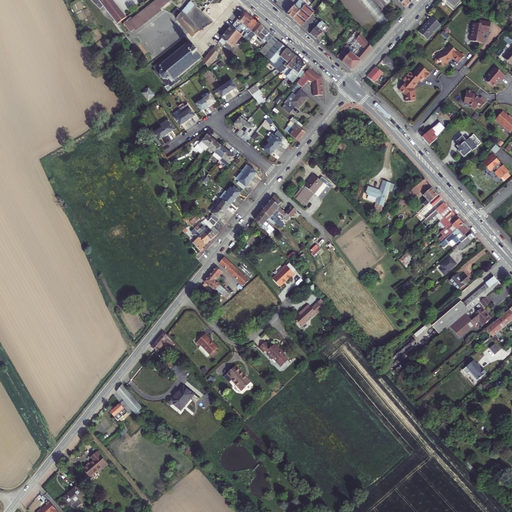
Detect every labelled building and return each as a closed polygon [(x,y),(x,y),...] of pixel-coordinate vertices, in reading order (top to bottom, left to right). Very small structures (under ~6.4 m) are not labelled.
[(102,11),(104,8),(118,25),(128,18),(113,0),(92,0),(92,1),(102,11)] [(158,0),(138,16),(145,25),(163,12),(161,10),(171,2),(169,0),(158,0)] [(408,9),(412,4),(408,0),(399,0),(408,9)] [(444,0),(455,9),(463,0),(444,0)] [(287,16),(292,21),(305,6),(300,1),(287,16)] [(185,17),(194,6),(191,3),(182,14),(177,20),(188,34),(192,39),(198,34),(199,33),(185,17)] [(301,28),(312,15),(314,13),(305,6),(292,21),(301,28)] [(179,9),(172,15),(177,20),(182,14),(179,9)] [(242,26),(249,18),(246,15),(243,15),(232,29),(236,33),(237,32),(242,26)] [(301,28),(310,36),(321,22),(312,15),(301,28)] [(138,16),(129,23),(135,30),(136,32),(145,25),(138,16)] [(253,22),(249,18),(242,26),(237,32),(239,34),(241,31),(242,32),(245,29),(247,30),(253,22)] [(441,27),(433,20),(421,34),(428,42),(441,27)] [(128,21),(123,24),(131,33),(135,30),(129,23),(128,21)] [(258,25),(253,22),(247,30),(241,37),(242,38),(245,41),(246,40),(258,25)] [(319,44),(326,36),(319,30),(324,24),(321,22),(310,36),(319,44)] [(490,33),(492,24),(480,22),(480,25),(479,25),(474,24),(471,42),(484,44),(486,32),(490,33)] [(245,41),(251,45),(253,43),(251,42),(255,37),(261,42),(260,43),(261,44),(264,41),(268,44),(260,54),(265,58),(278,43),(258,25),(246,40),(245,41)] [(219,57),(220,58),(226,53),(223,50),(227,46),(232,50),(242,38),(241,37),(236,33),(232,29),(218,45),(222,49),(218,53),(214,50),(213,51),(219,57)] [(355,71),(372,49),(360,35),(353,45),(354,46),(357,42),(363,50),(356,58),(347,51),(338,60),(350,71),(355,71)] [(185,75),(184,74),(188,71),(189,72),(190,71),(189,70),(191,69),(192,69),(193,69),(192,68),(195,66),(196,66),(196,65),(198,63),(199,63),(200,63),(199,62),(202,60),(203,60),(199,54),(194,47),(193,47),(189,42),(188,43),(189,44),(186,46),(185,45),(185,46),(185,47),(182,49),(182,48),(181,49),(182,50),(178,53),(178,52),(177,52),(178,53),(175,55),(174,55),(174,56),(171,59),(170,58),(169,59),(170,60),(167,62),(166,62),(165,62),(164,61),(155,67),(157,70),(155,72),(168,87),(170,85),(172,88),(177,84),(178,84),(182,81),(182,80),(181,81),(180,79),(181,79),(180,78),(184,75),(184,76),(185,75)] [(278,43),(265,58),(272,64),(274,66),(275,65),(287,50),(278,43)] [(458,53),(451,46),(445,53),(438,57),(439,59),(436,60),(436,62),(436,64),(438,65),(441,63),(441,64),(442,64),(443,67),(449,64),(448,62),(451,61),(453,58),(460,64),(465,58),(459,52),(458,53)] [(283,62),(284,63),(291,54),(287,50),(275,65),(278,67),(283,62)] [(203,63),(209,69),(209,68),(219,57),(213,51),(203,63)] [(291,54),(284,63),(279,69),(284,72),(296,58),(291,54)] [(402,69),(388,57),(383,62),(397,75),(402,69)] [(301,62),(296,58),(284,72),(283,73),(287,78),(301,62)] [(287,78),(287,79),(290,81),(289,82),(292,84),(296,79),(296,78),(297,77),(301,80),(304,77),(310,70),(301,62),(287,78)] [(400,91),(406,96),(407,103),(417,102),(416,91),(414,89),(421,81),(422,83),(426,80),(431,75),(422,66),(414,75),(411,73),(404,81),(406,83),(400,91)] [(384,75),(377,69),(370,78),(376,84),(384,75)] [(310,70),(304,77),(312,84),(313,98),(323,97),(321,80),(310,70)] [(507,87),(511,81),(501,72),(493,82),(496,84),(493,87),(500,93),(502,89),(503,89),(502,88),(505,85),(507,87)] [(232,81),(224,86),(229,94),(237,89),(232,81)] [(229,94),(224,86),(217,92),(222,99),(229,94)] [(255,86),(248,91),(252,97),(260,91),(255,86)] [(144,94),(149,101),(155,96),(150,89),(144,94)] [(288,101),(289,102),(291,103),(301,92),(298,90),(288,101)] [(262,95),(260,91),(252,97),(255,99),(255,100),(262,95)] [(299,110),(309,98),(301,92),(291,103),(289,102),(283,109),(290,115),(296,108),(299,110)] [(487,104),(481,99),(478,99),(479,96),(473,95),(471,108),(476,109),(479,111),(478,112),(481,115),(485,111),(487,113),(493,106),(488,102),(487,104)] [(208,108),(215,103),(210,96),(203,101),(208,108)] [(196,106),(201,113),(208,108),(203,101),(196,106)] [(187,122),(194,117),(187,107),(180,112),(182,115),(187,122)] [(173,117),(175,120),(182,115),(180,112),(173,117)] [(175,120),(180,127),(187,122),(182,115),(175,120)] [(511,118),(509,116),(502,124),(511,132),(511,118)] [(290,121),(293,124),(286,133),(298,143),(305,134),(301,131),(304,128),(293,118),(290,121)] [(239,120),(233,127),(240,132),(246,126),(239,120)] [(166,121),(159,126),(161,129),(166,137),(173,132),(166,121)] [(254,129),(248,123),(246,126),(252,131),(254,129)] [(437,152),(455,130),(449,125),(445,129),(444,128),(429,143),(437,152)] [(246,126),(240,132),(247,138),(252,131),(246,126)] [(159,142),(166,137),(161,129),(154,134),(159,142)] [(281,144),(285,139),(280,132),(274,138),(281,144)] [(207,149),(213,142),(206,136),(197,147),(204,152),(207,149)] [(272,137),(266,143),(269,145),(275,150),(281,144),(274,138),(272,137)] [(220,148),(213,142),(207,149),(214,154),(220,148)] [(471,163),(481,155),(475,149),(471,152),(470,150),(474,147),(470,143),(464,148),(466,150),(464,152),(466,154),(464,155),(471,163)] [(263,152),(270,157),(275,150),(269,145),(263,152)] [(491,150),(495,154),(500,149),(496,145),(491,150)] [(219,162),(221,160),(226,153),(220,148),(214,154),(212,157),(218,163),(219,162)] [(233,159),(226,153),(221,160),(219,162),(226,168),(233,159)] [(503,167),(502,167),(500,169),(498,166),(499,164),(500,163),(492,154),(482,163),(490,172),(493,170),(496,173),(494,174),(500,181),(501,180),(504,182),(510,177),(508,174),(509,173),(503,167)] [(246,167),(241,174),(243,176),(250,182),(255,175),(246,167)] [(238,183),(245,188),(250,182),(243,176),(241,174),(237,179),(239,181),(238,183)] [(316,174),(307,185),(317,192),(325,182),(327,183),(330,180),(324,176),(322,179),(316,174)] [(422,191),(429,199),(417,208),(420,211),(426,206),(440,194),(426,178),(406,194),(409,198),(414,194),(416,196),(422,191)] [(384,205),(391,182),(383,180),(380,189),(368,186),(366,193),(378,197),(376,203),(384,205)] [(243,191),(245,188),(238,183),(236,185),(243,191)] [(235,200),(240,194),(231,186),(226,193),(235,200)] [(305,205),(313,195),(303,188),(296,198),(305,205)] [(220,199),(230,207),(235,200),(226,193),(225,192),(220,199)] [(433,204),(438,209),(446,201),(440,194),(426,206),(428,208),(433,204)] [(274,198),(269,204),(277,211),(279,208),(282,210),(288,215),(290,213),(288,211),(282,206),(282,205),(279,202),(277,201),(274,198)] [(214,205),(218,208),(224,213),(230,207),(220,199),(214,205)] [(446,201),(438,209),(437,209),(441,213),(442,212),(445,216),(453,209),(449,204),(446,201)] [(269,204),(264,210),(284,226),(285,224),(280,220),(281,218),(278,215),(282,210),(279,208),(277,211),(269,204)] [(288,211),(290,213),(294,216),(299,209),(293,205),(290,209),(288,211)] [(224,213),(218,208),(212,215),(219,220),(224,213)] [(264,210),(260,214),(269,221),(270,219),(281,228),(284,226),(264,210)] [(260,214),(257,218),(270,230),(272,227),(267,223),(269,221),(260,214)] [(451,221),(454,224),(461,218),(458,214),(451,221)] [(461,218),(454,224),(458,229),(465,223),(461,218)] [(211,219),(207,223),(212,227),(213,228),(217,224),(211,219)] [(198,227),(211,241),(216,236),(210,229),(210,230),(203,222),(198,227)] [(457,236),(463,242),(468,237),(473,232),(465,223),(458,229),(456,231),(453,234),(442,243),(446,246),(457,236)] [(193,243),(201,252),(204,249),(203,247),(211,241),(198,227),(192,231),(199,238),(193,243)] [(219,233),(213,228),(212,227),(210,229),(216,236),(219,233)] [(471,240),(472,241),(477,237),(473,232),(468,237),(471,240)] [(433,239),(428,233),(419,241),(424,247),(433,239)] [(465,245),(471,240),(468,237),(463,242),(465,245)] [(463,242),(460,245),(464,248),(472,241),(471,240),(465,245),(463,242)] [(409,250),(403,256),(407,260),(413,255),(409,250)] [(248,277),(227,258),(224,254),(219,260),(222,263),(243,282),(248,277)] [(452,257),(442,264),(445,267),(442,269),(446,273),(457,263),(452,257)] [(275,273),(281,281),(292,272),(293,273),(296,270),(288,260),(285,263),(285,264),(275,273)] [(215,285),(224,292),(227,294),(232,290),(215,276),(221,269),(219,267),(215,265),(204,278),(208,281),(215,286),(215,285)] [(451,279),(459,289),(472,279),(467,273),(462,278),(458,273),(451,279)] [(498,280),(495,277),(460,307),(451,314),(458,321),(501,284),(500,283),(501,283),(500,279),(499,279),(498,280)] [(229,317),(235,311),(251,295),(239,283),(232,290),(227,294),(217,305),(229,317)] [(214,302),(217,305),(227,294),(224,292),(214,302)] [(492,302),(487,297),(458,322),(452,327),(461,337),(477,324),(481,320),(485,325),(493,318),(484,308),(486,306),(486,307),(492,302)] [(229,317),(217,305),(214,302),(210,305),(233,327),(236,323),(229,317)] [(322,308),(316,302),(310,308),(307,304),(300,311),(301,312),(295,319),(301,325),(315,312),(316,314),(322,308)] [(252,313),(258,320),(268,312),(261,305),(252,313)] [(494,337),(496,336),(511,321),(511,307),(487,329),(494,337)] [(242,317),(235,311),(229,317),(236,323),(242,317)] [(442,334),(458,321),(451,314),(436,327),(442,334)] [(174,355),(179,350),(167,336),(163,331),(152,345),(151,346),(153,348),(155,349),(162,341),(174,355)] [(199,345),(198,346),(207,356),(209,354),(215,348),(217,347),(204,332),(195,340),(199,345)] [(266,341),(259,347),(264,352),(266,350),(269,354),(268,355),(272,359),(273,358),(282,367),(289,360),(283,353),(285,351),(282,348),(280,349),(278,348),(279,347),(276,343),(274,345),(272,343),(270,345),(266,341)] [(496,344),(491,348),(496,354),(502,350),(496,344)] [(180,351),(165,365),(167,367),(182,353),(180,351)] [(470,372),(477,381),(487,373),(484,368),(482,369),(478,364),(475,360),(468,367),(471,371),(470,372)] [(251,381),(235,365),(224,375),(229,381),(231,379),(241,390),(251,381)] [(116,392),(135,412),(141,406),(122,385),(119,383),(114,390),(116,392)] [(173,403),(180,409),(183,404),(185,405),(194,394),(183,385),(173,398),(172,398),(171,398),(170,398),(169,398),(168,398),(168,399),(167,400),(167,401),(167,402),(168,402),(168,403),(169,404),(170,404),(171,404),(172,404),(173,403)] [(117,401),(108,410),(115,418),(124,409),(117,401)] [(81,469),(88,478),(96,471),(97,473),(106,466),(96,453),(89,458),(92,461),(87,466),(86,465),(81,469)] [(64,498),(74,510),(83,502),(80,499),(83,496),(75,488),(64,498)] [(37,511),(51,511),(55,509),(49,503),(46,505),(47,506),(42,511),(41,510),(37,511)]
